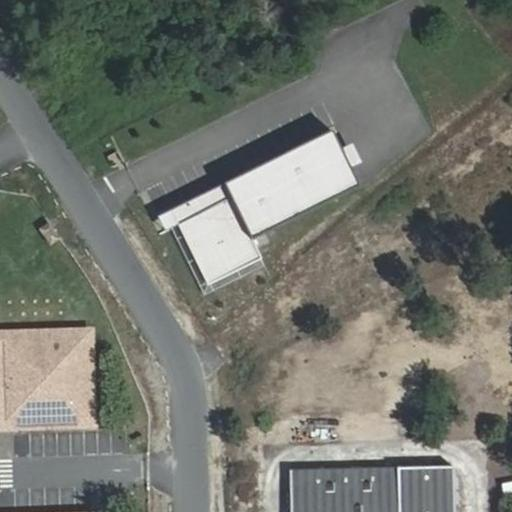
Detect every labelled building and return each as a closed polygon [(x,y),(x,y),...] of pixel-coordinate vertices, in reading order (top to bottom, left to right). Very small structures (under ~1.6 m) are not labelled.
[(327,134),(165,213),(202,288),(256,262),(247,243),(355,190),(327,134)] [(54,238),(42,221),(31,227),(43,245),(54,238)] [(0,334),(0,409),(16,410),(17,420),(84,419),(83,332),(0,334)] [(0,409),(0,420),(17,420),(16,410),(0,409)] [(292,472),(292,511),(457,511),(457,469),(292,472)]
